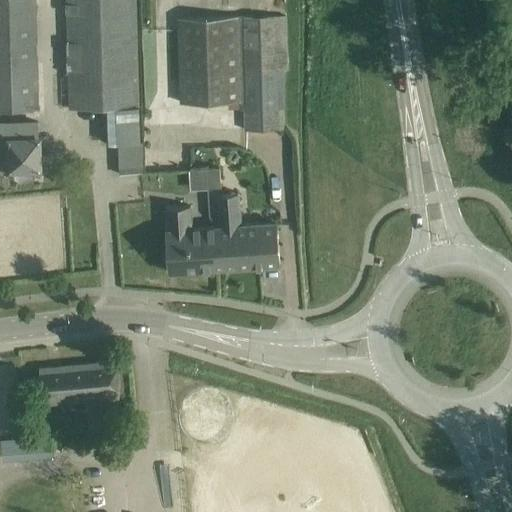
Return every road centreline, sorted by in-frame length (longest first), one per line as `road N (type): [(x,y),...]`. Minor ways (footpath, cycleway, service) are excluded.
road 1 (tertiary): [(169,327),(285,364),(384,369)]
road 2 (primary): [(468,256),(405,53)]
road 3 (tertiary): [(377,319),(348,333),(301,339),(169,327)]
road 4 (primary): [(405,53),(420,263)]
road 5 (unknown): [(134,339),(143,441),(123,511)]
road 6 (tertiary): [(169,327),(116,321),(0,333)]
